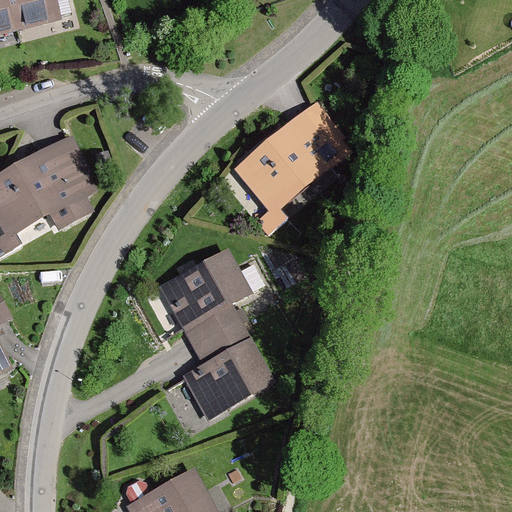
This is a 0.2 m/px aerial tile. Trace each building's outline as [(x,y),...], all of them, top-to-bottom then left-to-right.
[(11,5),(9,0),(0,0),(0,39),(18,35),(11,5)] [(18,35),(63,23),(57,0),(9,0),(11,5),(18,35)] [(317,106),(234,171),(271,218),(331,171),(313,149),(336,130),(317,106)] [(93,176),(72,138),(14,170),(0,178),(0,229),(5,238),(0,240),(0,261),(24,249),(17,237),(44,223),(51,219),(58,233),(94,213),(86,199),(97,193),(89,178),(93,176)] [(227,252),(159,288),(181,329),(229,303),(249,292),(227,252)] [(229,303),(181,329),(200,364),(249,338),(229,303)] [(0,333),(13,325),(0,304),(0,379),(15,370),(0,345),(0,333)] [(249,338),(200,364),(180,375),(205,422),(274,385),(249,338)] [(194,469),(127,506),(129,511),(211,511),(216,510),(194,469)]
